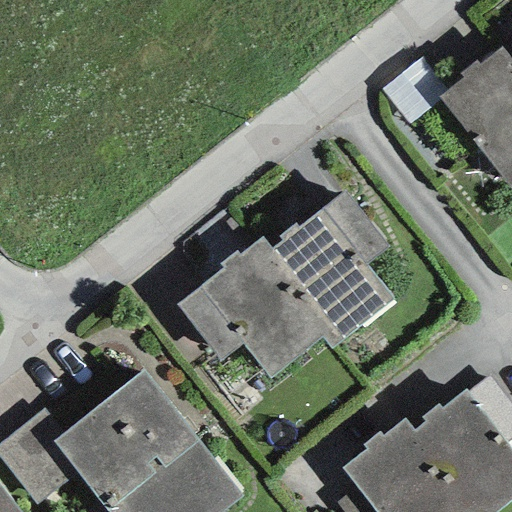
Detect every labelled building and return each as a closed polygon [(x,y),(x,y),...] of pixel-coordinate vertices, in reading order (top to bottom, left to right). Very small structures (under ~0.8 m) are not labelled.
[(390,66),(408,106),(448,88),(430,48),(390,66)] [(511,64),(509,61),(499,48),(477,65),(474,61),(459,73),(463,77),(435,98),(508,190),(511,187),(511,64)] [(281,243),(268,253),(340,344),(393,301),(322,210),(296,231),(292,226),(277,238),(281,243)] [(340,344),(268,253),(258,240),(236,257),(234,253),(219,265),(222,269),(195,290),(267,382),(321,341),(329,352),(340,344)] [(221,511),(244,494),(141,370),(63,435),(52,444),(77,475),(108,511),(221,511)] [(426,421),(413,431),(476,511),(498,511),(511,501),(511,445),(467,389),(441,409),(437,405),(422,417),(426,421)] [(0,457),(37,506),(77,475),(52,444),(63,435),(44,410),(0,443),(0,457)] [(476,511),(413,431),(404,419),(382,436),(379,432),(364,443),(367,447),(340,468),(373,511),(476,511)] [(0,511),(17,511),(0,488),(0,511)]
